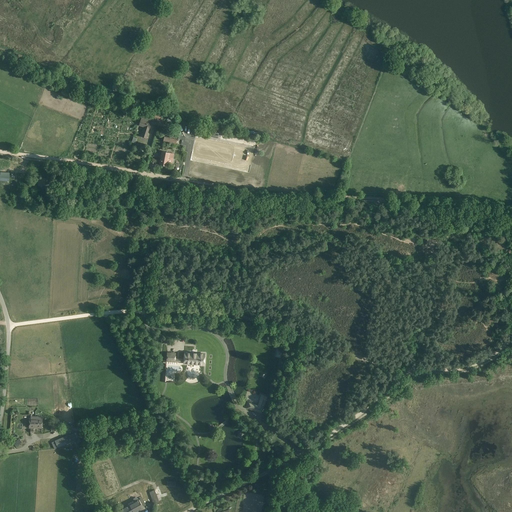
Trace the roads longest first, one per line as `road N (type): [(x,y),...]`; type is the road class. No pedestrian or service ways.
road 1 (track): [(417,375),(238,315),(174,310),(8,323)]
road 2 (track): [(511,217),(186,180)]
road 3 (track): [(308,452),(409,373),(461,368),(511,339)]
road 4 (track): [(0,150),(186,180)]
road 5 (unclassified): [(0,431),(9,338),(0,295)]
road 6 (unclassified): [(189,511),(308,452)]
